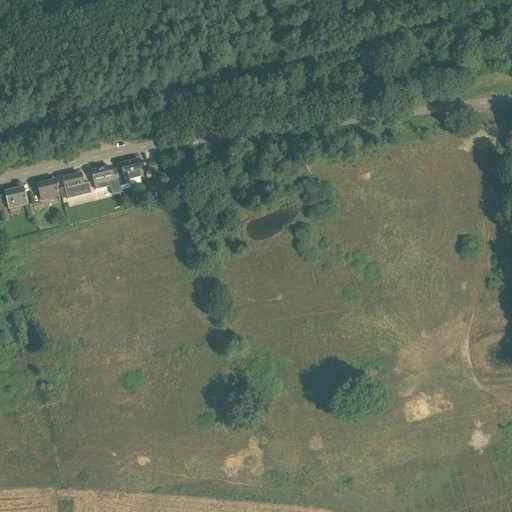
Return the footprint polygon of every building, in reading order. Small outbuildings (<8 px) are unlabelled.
[(132,161),(121,164),(123,173),(118,174),(121,186),(130,184),(128,176),(138,174),(137,170),(142,169),(140,160),(133,162),(132,161)] [(122,192),(121,186),(120,187),(117,175),(118,174),(117,168),(111,170),(111,167),(104,169),(103,168),(91,171),(95,187),(113,183),(115,190),(119,189),(120,193),(122,192)] [(62,178),(65,188),(60,189),(62,199),(67,198),(67,199),(91,193),(89,182),(84,184),(84,183),(82,174),(74,176),(74,175),(62,178)] [(59,196),(55,179),(38,184),(42,200),(59,196)] [(148,205),(157,202),(157,201),(152,182),(142,184),(147,204),(148,205)] [(23,187),(5,191),(10,208),(27,204),(23,187)] [(41,202),(33,204),(35,211),(43,209),(41,202)] [(32,204),(26,205),(29,218),(35,216),(32,204)] [(1,210),(3,222),(9,221),(6,209),(1,210)]
